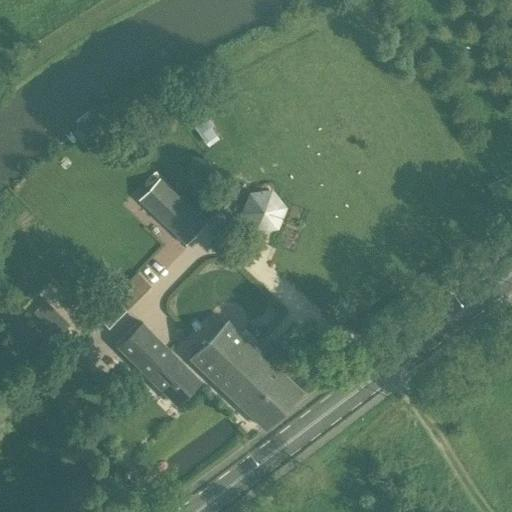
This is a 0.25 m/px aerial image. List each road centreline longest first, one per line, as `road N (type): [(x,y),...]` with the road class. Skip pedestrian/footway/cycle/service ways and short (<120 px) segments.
road 1 (primary): [(194,511),(511,272)]
road 2 (track): [(489,511),(373,354)]
